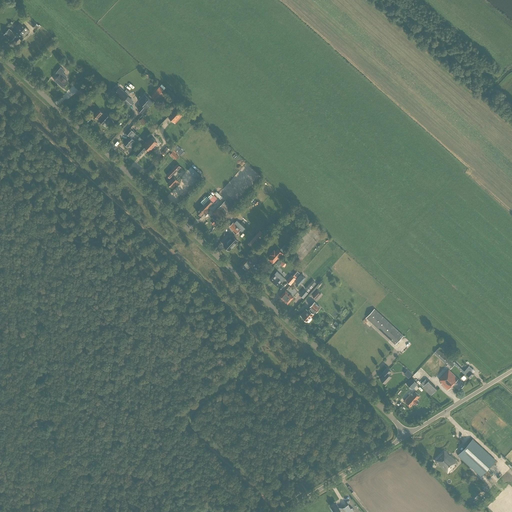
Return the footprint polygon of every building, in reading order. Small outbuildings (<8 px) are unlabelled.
[(25,20),(33,27),(36,24),(29,17),(25,20)] [(20,22),(12,32),(9,29),(4,35),(10,41),(16,35),(21,40),(30,31),(26,28),(28,26),(24,22),(22,24),(20,22)] [(63,73),(64,71),(61,67),(56,72),(57,72),(55,74),(56,76),(57,77),(54,80),(63,88),(68,82),(65,80),(67,78),(66,76),(63,73)] [(160,86),(151,97),(158,103),(165,95),(162,92),(164,90),(160,86)] [(114,93),(123,101),(128,95),(119,87),(114,93)] [(76,94),(80,98),(84,93),(80,89),(76,94)] [(153,103),(143,94),(139,99),(142,102),(139,105),(141,106),(138,110),(142,113),(147,107),(148,108),(153,103)] [(169,117),(174,122),(182,114),(177,108),(169,117)] [(111,117),(110,117),(106,114),(103,118),(101,115),(103,113),(99,110),(94,115),(97,119),(98,118),(100,120),(99,121),(103,125),(106,127),(110,124),(111,125),(111,124),(114,122),(114,121),(113,120),(114,119),(111,117)] [(127,147),(129,145),(131,147),(136,143),(134,141),(132,139),(136,134),(134,132),(131,129),(126,134),(130,137),(124,144),(127,147)] [(147,146),(150,149),(154,145),(158,140),(155,137),(147,146)] [(145,148),(146,147),(144,146),(142,148),(141,146),(135,153),(139,157),(145,150),(146,149),(145,148)] [(172,150),(170,154),(176,158),(178,155),(172,150)] [(181,167),(178,164),(166,175),(170,179),(171,178),(172,179),(168,184),(172,189),(176,185),(177,186),(180,183),(174,177),(173,178),(172,177),(181,167)] [(205,215),(210,210),(208,208),(213,203),(209,200),(204,206),(197,212),(201,216),(201,215),(203,213),(205,215)] [(225,216),(233,208),(226,200),(218,208),(225,215),(225,216)] [(220,220),(225,216),(225,215),(218,208),(213,213),(217,216),(217,217),(220,220)] [(242,232),(247,226),(242,221),(241,223),(237,220),(234,224),(233,223),(229,227),(237,234),(240,230),(242,232)] [(235,238),(236,237),(234,235),(233,237),(231,235),(228,237),(231,240),(225,246),(228,250),(235,243),(234,243),(237,240),(235,238)] [(248,244),(254,249),(262,240),(256,235),(248,244)] [(268,259),(273,263),(282,253),(277,249),(276,251),(274,249),(269,254),(271,256),(268,259)] [(251,266),(254,263),(248,258),(245,261),(241,266),(246,271),(251,266)] [(277,272),(270,280),(278,287),(285,279),(277,272)] [(301,274),(294,281),(299,286),(306,278),(303,276),(304,274),(303,273),(301,274)] [(292,275),(287,281),(291,285),(296,279),(292,275)] [(305,289),(308,292),(314,285),(310,282),(305,289)] [(299,295),(303,298),(308,293),(304,289),(299,295)] [(313,295),(316,299),(321,293),(318,290),(313,295)] [(286,291),(280,297),(288,304),(293,298),(286,291)] [(311,317),(316,312),(320,308),(314,302),(310,307),(311,308),(308,311),(306,310),(301,316),(307,321),(308,322),(309,322),(312,320),(312,318),(311,317)] [(374,309),(367,317),(396,345),(403,336),(374,309)] [(453,363),(438,349),(434,353),(451,368),(455,365),(453,363)] [(472,370),(469,367),(465,371),(454,362),(453,363),(455,365),(464,373),(470,379),(474,374),(471,371),(472,370)] [(385,375),(380,379),(385,384),(391,377),(389,374),(391,372),(387,368),(383,373),(385,375)] [(405,373),(409,377),(416,370),(413,368),(410,372),(408,370),(405,373)] [(449,370),(439,380),(442,383),(441,384),(448,390),(453,384),(457,387),(458,386),(461,388),(464,385),(449,370)] [(419,373),(414,378),(425,390),(430,385),(419,373)] [(406,383),(412,390),(418,384),(412,378),(406,383)] [(416,392),(413,395),(411,394),(404,401),(407,404),(410,407),(414,403),(416,405),(419,401),(417,399),(420,396),(416,392)] [(465,448),(456,440),(449,447),(481,476),(496,461),(473,439),(465,448)] [(438,449),(440,447),(435,441),(430,445),(436,453),(439,451),(438,449)] [(445,451),(435,461),(448,473),(455,466),(454,465),(457,462),(445,451)] [(351,511),(347,505),(342,508),(339,508),(336,503),(330,507),(333,511),(342,511),(344,511),(345,511),(351,511)]
